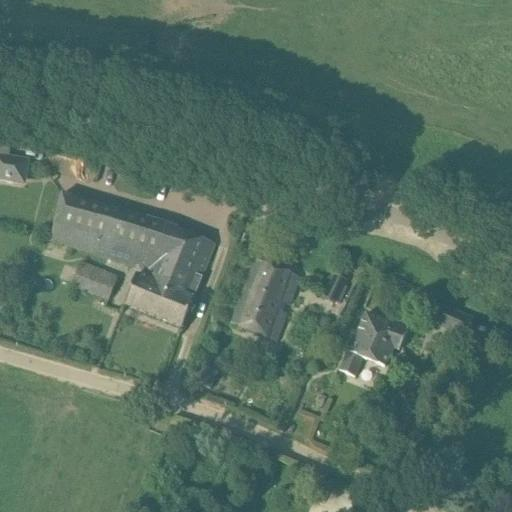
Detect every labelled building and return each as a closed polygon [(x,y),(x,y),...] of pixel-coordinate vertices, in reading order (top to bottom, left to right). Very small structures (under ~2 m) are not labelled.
[(14,176),(25,178),(28,161),(0,156),(0,182),(12,184),(14,176)] [(166,226),(61,195),(61,198),(50,241),(49,242),(148,272),(145,279),(136,276),(124,307),(182,329),(202,279),(201,278),(214,248),(215,245),(166,226)] [(300,279),(254,261),(254,263),(231,325),(277,342),(299,281),(300,279)] [(118,278),(80,264),(72,286),(109,301),(118,278)] [(346,282),(334,276),(323,299),(335,305),(346,282)] [(465,339),(473,321),(432,304),(425,322),(465,339)] [(407,333),(365,315),(349,354),(346,353),(338,373),(354,379),(361,360),(384,369),(392,349),(399,352),(407,333)] [(198,367),(192,382),(211,391),(217,376),(198,367)] [(404,414),(396,433),(410,439),(419,420),(404,414)]
